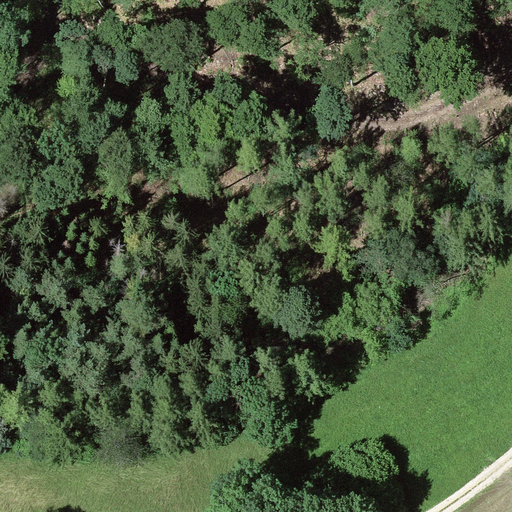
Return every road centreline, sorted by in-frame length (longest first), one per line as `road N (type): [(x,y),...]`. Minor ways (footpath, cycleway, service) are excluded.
road 1 (track): [(54,24),(222,90),(374,119),(417,116),(511,74)]
road 2 (track): [(0,97),(29,70),(54,24),(16,0)]
